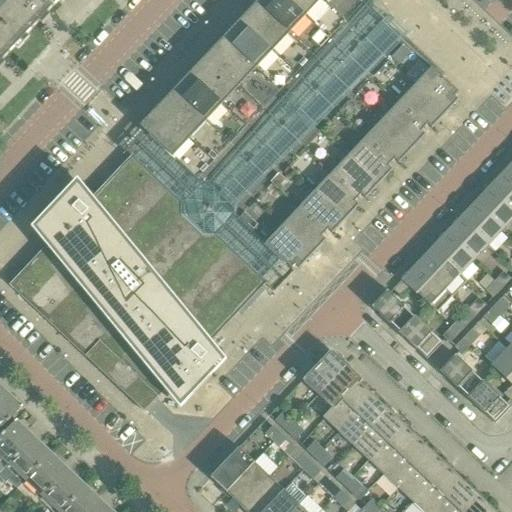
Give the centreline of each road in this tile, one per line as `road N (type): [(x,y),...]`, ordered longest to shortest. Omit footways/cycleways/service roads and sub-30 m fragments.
road 1 (residential): [(162,502),(336,315)]
road 2 (residential): [(336,315),(511,131)]
road 3 (residential): [(0,172),(167,0)]
road 4 (residential): [(336,315),(493,458),(511,439)]
road 5 (residential): [(162,502),(0,338)]
